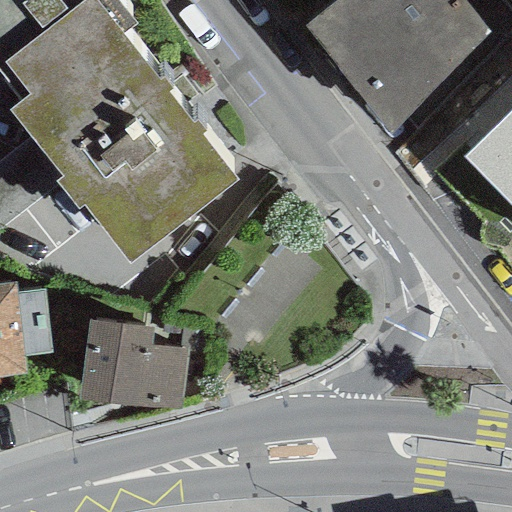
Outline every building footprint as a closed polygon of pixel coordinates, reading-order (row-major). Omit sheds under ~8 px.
[(0,0),(0,76),(20,102),(29,95),(4,63),(84,0),(95,0),(122,34),(135,25),(114,0),(0,0)] [(83,207),(128,265),(236,181),(200,136),(205,132),(196,121),(192,124),(167,92),(171,89),(162,78),(159,81),(122,34),(95,0),(84,0),(4,63),(29,95),(20,102),(9,111),(61,177),(55,182),(78,211),(83,207)] [(337,0),(304,25),(389,133),(405,117),(416,130),(511,34),(511,15),(500,0),(337,0)] [(511,111),(464,158),(511,207),(511,111)] [(48,237),(76,217),(20,137),(0,151),(0,214),(21,199),(48,237)] [(0,377),(24,375),(22,358),(52,355),(45,291),(15,294),(15,283),(0,285),(0,377)] [(89,320),(78,401),(179,409),(186,348),(151,346),(152,328),(89,320)]
